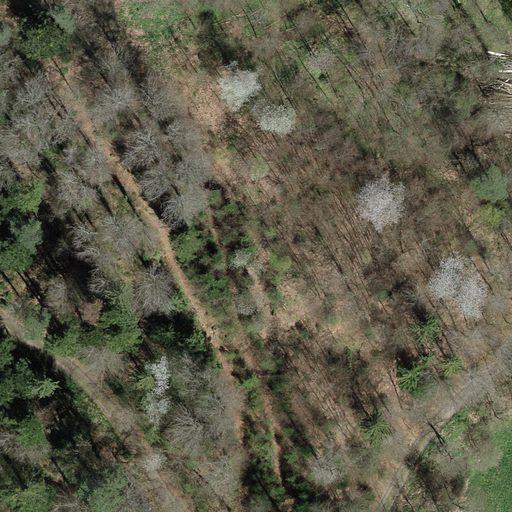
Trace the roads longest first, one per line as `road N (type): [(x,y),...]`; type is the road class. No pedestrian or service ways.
road 1 (track): [(0,318),(83,384),(181,511)]
road 2 (track): [(380,511),(432,428),(511,357)]
